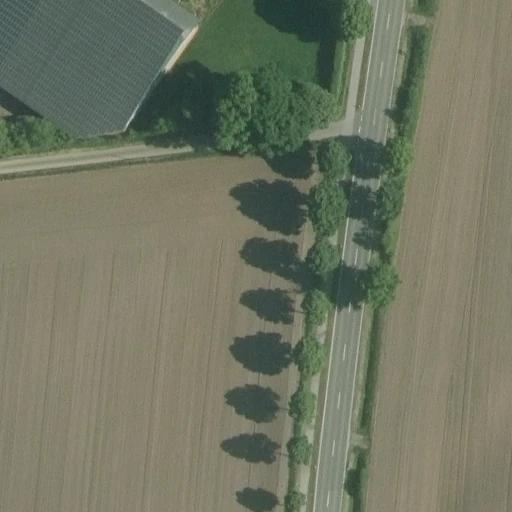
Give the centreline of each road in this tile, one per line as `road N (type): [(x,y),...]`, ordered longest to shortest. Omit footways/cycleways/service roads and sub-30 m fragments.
road 1 (secondary): [(327,511),(373,123)]
road 2 (unclassified): [(373,123),(0,169)]
road 3 (secondary): [(373,123),(391,0)]
